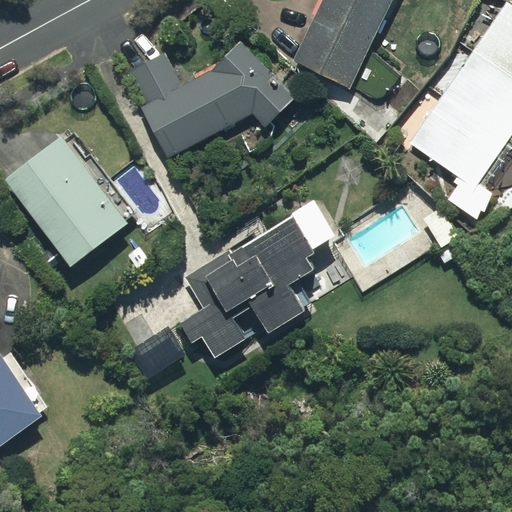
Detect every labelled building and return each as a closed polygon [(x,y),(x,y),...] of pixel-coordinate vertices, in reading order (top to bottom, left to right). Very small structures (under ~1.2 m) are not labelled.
[(344,89),(387,0),(328,0),(297,66),(344,89)] [(411,145),(474,187),(511,130),(511,13),(504,8),(411,145)] [(165,159),(241,124),(255,140),(292,109),(241,48),(205,78),(183,88),(168,56),(128,74),(143,106),(141,108),(165,159)] [(68,260),(120,221),(61,143),(9,183),(68,260)] [(337,242),(314,207),(231,263),(224,254),(184,281),(205,312),(179,330),(192,350),(200,344),(215,367),(248,344),(238,328),(251,319),(266,342),(305,315),(289,292),(312,277),(304,265),(337,242)] [(462,242),(443,208),(420,221),(440,255),(462,242)] [(187,360),(166,329),(117,362),(138,393),(187,360)] [(0,431),(34,414),(6,360),(0,362),(0,431)]
